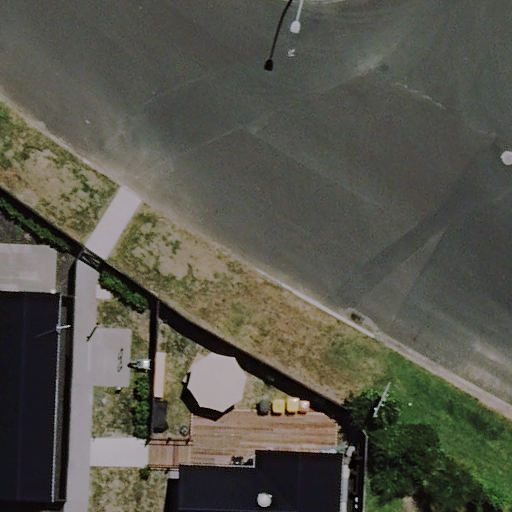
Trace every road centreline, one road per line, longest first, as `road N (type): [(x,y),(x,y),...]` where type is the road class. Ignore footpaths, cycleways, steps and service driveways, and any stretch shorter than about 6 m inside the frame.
road 1 (unclassified): [(361,186),(76,0)]
road 2 (residential): [(361,186),(464,0)]
road 3 (unclassified): [(511,269),(361,186)]
